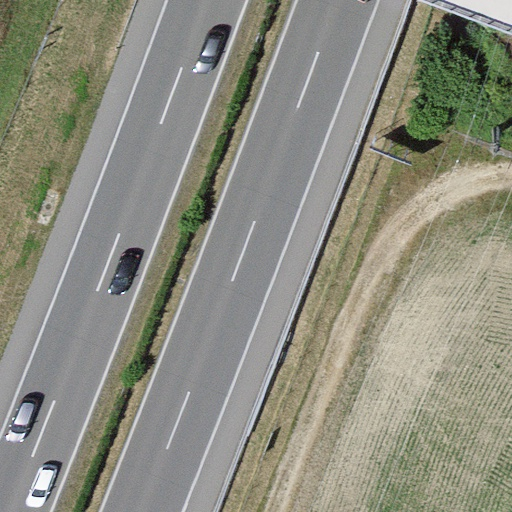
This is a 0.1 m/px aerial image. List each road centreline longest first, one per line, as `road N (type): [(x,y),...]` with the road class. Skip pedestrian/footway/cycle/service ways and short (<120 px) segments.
road 1 (motorway): [(142,511),(338,0)]
road 2 (motorway): [(207,0),(11,511)]
road 3 (track): [(277,511),(353,300),(385,245),(419,210),(468,183),(511,177)]
